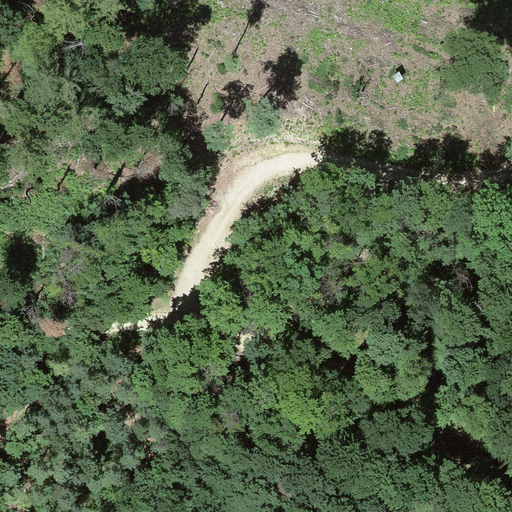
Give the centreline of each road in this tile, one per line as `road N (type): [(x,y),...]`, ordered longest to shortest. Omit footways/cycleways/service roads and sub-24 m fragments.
road 1 (track): [(511,456),(373,380),(170,319),(0,326)]
road 2 (track): [(511,169),(461,178),(273,163),(233,180)]
road 3 (track): [(233,180),(170,319)]
